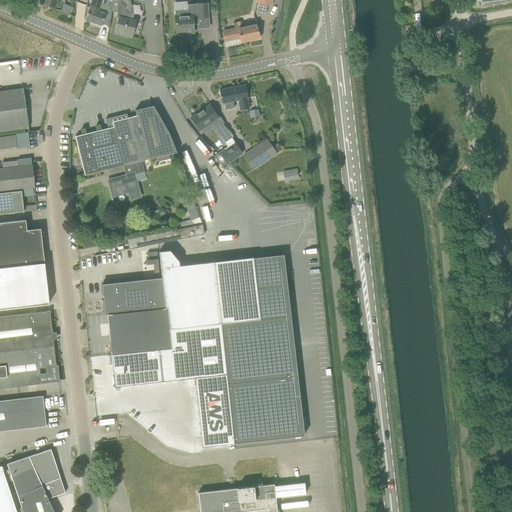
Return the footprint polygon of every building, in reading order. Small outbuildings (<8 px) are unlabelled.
[(44,0),(43,4),(53,8),(57,0),(44,0)] [(88,10),(85,20),(101,25),(102,24),(108,26),(110,16),(110,12),(111,1),(108,0),(92,0),(90,7),(88,10)] [(111,0),(111,1),(110,12),(118,13),(117,17),(119,17),(116,31),(122,32),(122,35),(131,37),(135,21),(132,20),(133,15),(129,0),(111,0)] [(61,9),(70,12),(72,8),(63,4),(61,9)] [(174,10),(176,34),(187,34),(187,33),(193,32),(193,33),(194,33),(193,25),(199,25),(198,18),(208,17),(207,4),(187,5),(187,10),(174,10)] [(234,29),(223,31),(225,42),(226,47),(241,43),(241,42),(259,38),(256,24),(242,27),(240,22),(233,23),(234,29)] [(234,108),(233,101),(238,100),(240,110),(248,109),(246,99),(248,98),(245,85),(219,90),(222,104),(224,103),(225,110),(234,108)] [(0,131),(28,128),(23,88),(0,91),(0,131)] [(76,136),(75,136),(85,175),(124,165),(141,161),(156,157),(158,162),(169,159),(168,154),(177,152),(169,132),(153,105),(135,110),(136,116),(128,118),(127,113),(105,119),(108,129),(76,137),(76,136)] [(191,118),(199,130),(210,123),(224,143),(232,138),(210,105),(191,118)] [(17,148),(29,147),(30,147),(29,144),(28,132),(15,134),(17,148)] [(276,153),(267,139),(242,155),(251,169),(276,153)] [(223,151),(215,156),(223,166),(230,161),(241,154),(234,143),(223,151)] [(17,159),(18,161),(2,162),(2,169),(0,169),(0,214),(23,212),(21,189),(24,188),(34,187),(32,166),(31,158),(17,159)] [(127,175),(108,180),(112,197),(129,193),(131,200),(140,197),(141,197),(136,181),(145,179),(143,171),(141,161),(124,165),(127,175)] [(283,171),(285,182),(298,179),(296,169),(283,171)] [(194,201),(185,204),(191,222),(199,219),(194,201)] [(0,309),(49,304),(46,281),(44,263),(41,264),(44,260),(41,232),(37,229),(26,230),(25,219),(0,221),(0,309)] [(202,223),(128,238),(130,248),(204,233),(202,223)] [(169,250),(158,251),(161,273),(161,278),(165,308),(167,308),(169,329),(220,324),(259,319),(255,288),(252,258),(252,257),(179,266),(178,261),(169,250)] [(152,252),(147,253),(148,265),(153,264),(154,277),(159,277),(156,252),(152,252)] [(283,255),(252,258),(255,288),(286,285),(283,255)] [(151,279),(101,284),(104,315),(107,314),(165,308),(161,278),(154,278),(151,279)] [(286,285),(255,288),(259,319),(290,316),(286,285)] [(165,308),(107,314),(111,355),(171,348),(169,330),(169,329),(167,308),(165,308)] [(0,388),(41,384),(57,382),(57,383),(59,382),(60,382),(58,366),(57,365),(56,365),(50,311),(49,310),(47,311),(0,316),(0,388)] [(259,319),(220,324),(227,383),(297,375),(290,316),(259,319)] [(171,348),(111,355),(114,387),(194,378),(201,447),(234,443),(227,383),(220,324),(169,329),(169,330),(171,348)] [(297,375),(227,383),(234,443),(303,435),(297,375)] [(42,396),(0,401),(0,431),(45,426),(44,414),(42,397),(42,396)] [(6,464),(22,511),(54,511),(50,498),(65,493),(65,492),(63,493),(58,478),(60,478),(50,449),(6,464)] [(0,466),(0,511),(16,511),(1,466),(0,466)] [(276,511),(273,484),(198,493),(199,511),(276,511)]
